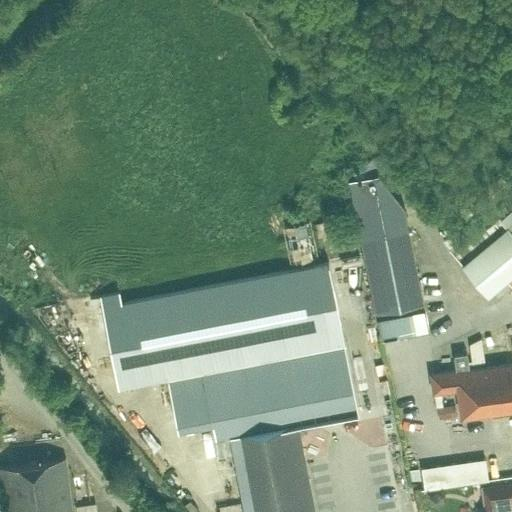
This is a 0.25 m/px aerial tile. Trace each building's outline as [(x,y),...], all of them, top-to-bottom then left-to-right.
[(350,176),(377,314),(381,334),(400,331),(402,333),(408,329),(428,325),(424,304),(404,206),(377,175),(370,173),(363,165),(353,167),(355,175),(350,176)] [(511,204),(467,243),(462,236),(448,247),(487,293),(506,277),(511,284),(511,204)] [(328,260),(104,303),(118,382),(168,373),(175,410),(209,404),(215,435),(229,432),(243,511),(313,511),(297,421),(358,409),(328,260)] [(461,412),(511,405),(511,358),(468,366),(466,351),(454,353),(453,353),(455,368),(431,372),(434,389),(457,386),(461,412)] [(72,511),(65,456),(0,464),(0,485),(3,511),(72,511)] [(485,456),(420,465),(424,487),(488,478),(485,456)] [(511,511),(511,480),(482,485),(486,511),(511,511)]
